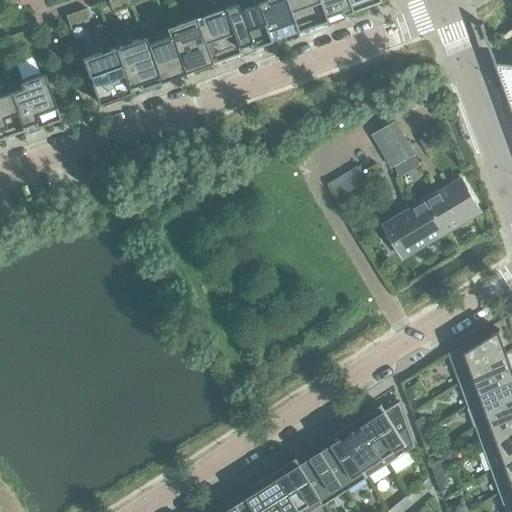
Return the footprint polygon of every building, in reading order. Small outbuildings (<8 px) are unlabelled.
[(130,3),(128,0),(109,0),(108,0),(112,10),(130,3)] [(252,0),(242,0),(225,7),(240,52),(241,52),(239,46),(248,43),(250,49),(268,42),(252,0)] [(283,0),(252,0),(268,42),(295,32),(283,0)] [(316,0),(283,0),(295,32),(324,22),(316,0)] [(345,0),(316,0),(324,22),(350,12),(345,0)] [(345,0),(350,12),(380,1),(379,0),(345,0)] [(240,52),(225,7),(194,18),(210,63),(240,52)] [(90,18),(87,8),(66,16),(69,26),(90,18)] [(194,18),(166,28),(183,73),(210,63),(194,18)] [(166,28),(142,37),(159,82),(183,73),(166,28)] [(12,46),(31,40),(27,30),(9,37),(12,46)] [(159,82),(142,37),(113,47),(130,93),(131,92),(129,87),(137,83),(139,89),(159,82)] [(130,93),(113,47),(81,59),(88,76),(91,82),(90,82),(98,104),(130,93)] [(511,63),(498,62),(497,60),(495,61),(498,68),(496,68),(500,79),(502,78),(511,106),(511,63)] [(43,73),(7,86),(23,131),(24,131),(22,126),(33,122),(35,127),(59,118),(43,73)] [(7,86),(0,88),(0,139),(23,131),(7,86)] [(373,134),(393,168),(415,154),(396,121),(373,134)] [(431,134),(420,140),(426,151),(437,144),(431,134)] [(349,174),(349,175),(357,188),(369,181),(366,177),(361,168),(349,174)] [(462,178),(412,208),(422,225),(437,216),(447,233),(482,212),(462,178)] [(422,225),(412,208),(384,224),(404,258),(447,233),(437,216),(422,225)] [(460,383),(508,352),(500,329),(480,342),(476,336),(449,353),(460,383)] [(511,362),(508,352),(460,383),(468,405),(511,376),(511,362)] [(511,376),(468,405),(476,427),(511,403),(511,376)] [(410,405),(417,400),(412,386),(405,391),(410,405)] [(382,404),(360,418),(389,464),(416,446),(400,401),(386,410),(382,404)] [(511,430),(511,403),(476,427),(484,449),(511,430)] [(423,416),(416,421),(421,435),(428,430),(423,416)] [(360,418),(339,431),(368,477),(389,464),(360,418)] [(433,444),(428,430),(421,435),(426,448),(433,444)] [(511,457),(511,430),(484,449),(492,470),(511,457)] [(339,433),(318,446),(346,490),(368,477),(339,431),(338,432),(339,433)] [(297,457),(296,458),(325,504),(346,490),(318,446),(298,459),(297,457)] [(511,484),(511,457),(492,470),(500,492),(511,484)] [(296,458),(275,471),(300,511),(312,511),(325,504),(296,458)] [(439,460),(432,465),(437,478),(444,474),(439,460)] [(300,511),(275,471),(254,485),(271,511),(300,511)] [(449,487),(444,474),(437,478),(442,492),(449,487)] [(510,511),(511,511),(511,484),(500,492),(507,511),(510,511)] [(254,487),(234,500),(241,511),(271,511),(254,485),(253,485),(254,487)] [(424,495),(423,493),(418,488),(408,496),(414,503),(424,495)] [(241,511),(234,500),(214,511),(241,511)]
